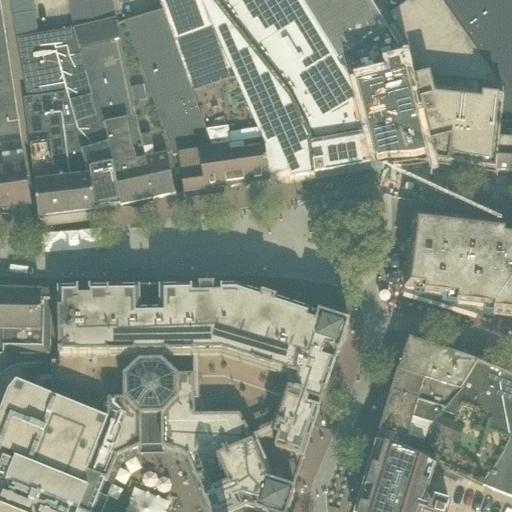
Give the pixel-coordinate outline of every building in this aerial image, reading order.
[(0,0),(0,216),(34,219),(5,31),(2,0),(0,0)] [(13,15),(34,11),(32,0),(29,0),(11,3),(13,15)] [(112,0),(100,0),(92,2),(94,13),(114,10),(112,0)] [(219,151),(224,188),(268,181),(265,146),(202,0),(158,0),(163,11),(214,152),(219,151)] [(268,181),(315,175),(312,137),(292,96),(218,0),(202,0),(265,146),(268,181)] [(218,0),(292,96),(312,137),(315,175),(375,164),(356,88),(302,0),(218,0)] [(302,0),(356,88),(375,164),(375,165),(380,164),(381,169),(423,169),(422,164),(428,164),(398,45),(370,0),(302,0)] [(449,165),(496,172),(505,90),(475,49),(441,0),(410,0),(390,14),(407,42),(422,102),(421,102),(425,116),(432,144),(436,163),(449,165)] [(511,0),(441,0),(475,49),(504,27),(511,37),(511,0)] [(73,17),(94,13),(92,2),(71,5),(73,17)] [(94,13),(96,26),(116,21),(114,10),(94,13)] [(13,15),(16,27),(36,23),(34,11),(13,15)] [(184,194),(224,188),(219,151),(214,152),(163,11),(125,22),(173,159),(178,158),(184,194)] [(73,17),(76,31),(96,26),(94,13),(73,17)] [(146,159),(144,148),(141,135),(134,101),(116,21),(96,26),(76,31),(121,202),(122,207),(155,200),(146,159)] [(36,23),(16,27),(18,39),(38,35),(36,23)] [(511,37),(504,27),(475,49),(505,90),(496,172),(511,172),(511,37)] [(67,94),(94,207),(121,202),(76,31),(56,34),(55,33),(18,39),(28,98),(67,94)] [(67,94),(28,98),(24,99),(35,182),(34,183),(39,219),(43,218),(43,217),(91,211),(91,212),(95,212),(94,207),(67,94)] [(151,134),(141,135),(144,148),(153,146),(151,134)] [(146,159),(155,200),(176,195),(166,155),(146,159)] [(404,263),(408,264),(405,290),(511,322),(511,226),(413,216),(411,236),(407,236),(407,240),(405,253),(404,263)] [(89,250),(90,232),(49,231),(49,249),(89,250)] [(320,406),(325,393),(338,353),(339,354),(349,323),(319,313),(319,315),(276,301),(276,299),(263,295),(262,296),(237,288),(180,289),(180,287),(142,287),(120,288),(120,289),(91,290),(91,289),(77,289),(77,290),(59,290),(60,362),(52,362),(52,391),(52,400),(107,422),(86,474),(106,482),(108,482),(117,460),(116,459),(129,453),(130,454),(141,448),(150,448),(163,448),(174,453),(175,452),(188,458),(188,459),(205,495),(204,496),(210,511),(233,511),(246,507),(255,510),(254,511),(257,511),(287,511),(295,490),(294,490),(320,410),(319,409),(320,406)] [(49,354),(51,300),(50,300),(50,292),(42,292),(42,291),(0,290),(0,361),(10,362),(11,353),(49,354)] [(409,340),(392,393),(445,411),(463,390),(477,366),(479,363),(409,340)] [(483,487),(483,486),(500,464),(511,434),(511,379),(477,366),(463,390),(445,411),(431,428),(420,457),(437,466),(483,487)] [(100,495),(106,482),(86,474),(107,422),(52,400),(52,391),(44,391),(43,395),(17,384),(9,393),(0,416),(0,511),(103,511),(109,498),(100,495)] [(431,428),(445,411),(392,393),(391,393),(379,433),(380,433),(408,441),(405,450),(420,457),(431,428)] [(408,441),(380,433),(378,443),(376,442),(356,509),(354,511),(422,511),(437,466),(420,457),(405,450),(408,441)] [(511,434),(500,464),(483,486),(511,497),(511,434)]
